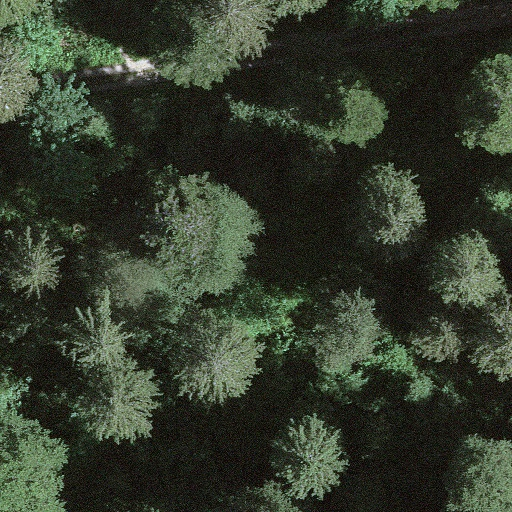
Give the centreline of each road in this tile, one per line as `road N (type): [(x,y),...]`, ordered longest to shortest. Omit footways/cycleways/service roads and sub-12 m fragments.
road 1 (track): [(17,511),(511,163)]
road 2 (track): [(435,0),(0,93)]
